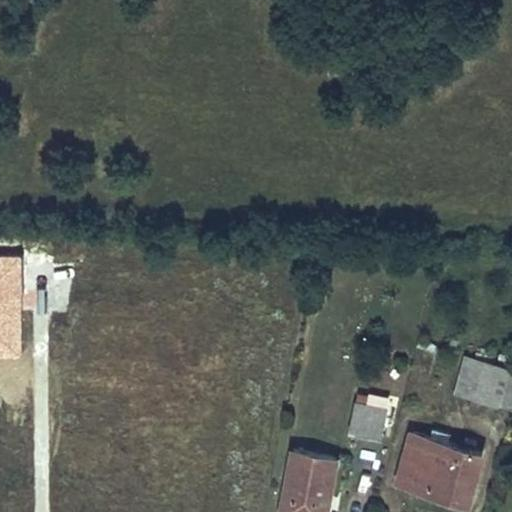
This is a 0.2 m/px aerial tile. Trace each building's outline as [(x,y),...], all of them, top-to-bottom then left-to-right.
[(0,353),(23,353),(23,254),(0,253),(0,353)] [(511,406),(511,366),(467,354),(457,392),(500,404),(500,403),(511,406)] [(381,438),(388,406),(368,402),(370,394),(359,392),(357,400),(356,400),(350,432),(381,438)] [(449,441),(451,432),(434,428),(431,436),(449,441)] [(470,501),(484,451),(475,448),(477,440),(466,437),(463,445),(449,441),(431,436),(412,430),(400,475),(440,486),(438,492),(470,501)] [(330,495),(337,456),(293,448),(281,511),(321,511),(325,495),(330,495)] [(440,486),(400,475),(398,480),(438,492),(440,486)] [(327,511),(330,495),(325,495),(321,511),(327,511)]
